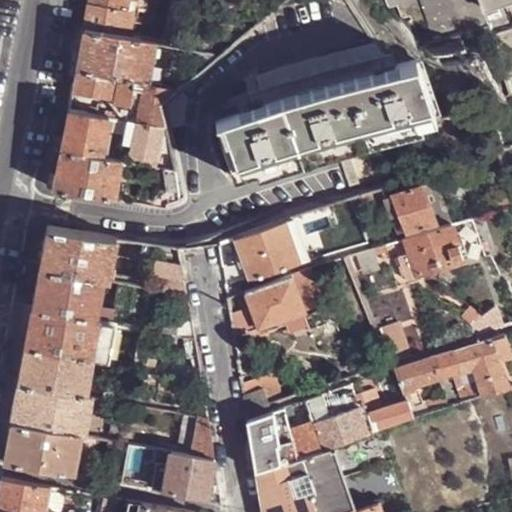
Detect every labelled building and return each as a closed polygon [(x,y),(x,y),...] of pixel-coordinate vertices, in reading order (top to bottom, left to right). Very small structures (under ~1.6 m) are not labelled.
[(90,0),(85,28),(130,36),(135,11),(127,10),(128,0),(90,0)] [(384,0),(388,9),(398,5),(404,22),(412,19),(421,47),(426,44),(427,46),(489,25),(484,11),(483,11),(481,7),(478,0),(384,0)] [(507,3),(511,1),(511,0),(499,0),(481,7),(483,11),(484,11),(507,3)] [(511,1),(507,3),(511,16),(511,29),(493,36),(495,38),(511,88),(511,1)] [(81,47),(78,68),(114,75),(119,76),(144,80),(149,81),(157,41),(130,36),(85,28),(81,47)] [(391,61),(375,36),(256,76),(265,103),(391,61)] [(221,52),(198,48),(190,78),(221,52)] [(224,148),(234,176),(433,109),(415,53),(391,61),(265,103),(215,121),(224,148)] [(78,68),(74,89),(110,96),(114,75),(78,68)] [(119,76),(114,102),(128,104),(130,105),(134,86),(142,87),(144,80),(119,76)] [(149,81),(144,80),(142,87),(136,120),(164,125),(166,125),(161,101),(180,86),(149,81)] [(166,125),(184,121),(183,121),(184,108),(189,96),(180,86),(161,101),(166,125)] [(112,116),(119,117),(121,107),(113,106),(112,116)] [(66,129),(63,149),(102,156),(103,148),(109,116),(96,113),(88,112),(70,109),(66,129)] [(160,149),(164,125),(136,120),(130,155),(158,159),(160,149)] [(166,125),(164,125),(160,149),(172,151),(166,125)] [(59,167),(55,188),(116,197),(122,159),(119,159),(102,156),(63,149),(59,167)] [(349,153),(340,156),(350,184),(359,181),(349,153)] [(175,169),(164,167),(164,187),(158,188),(155,197),(154,203),(165,204),(168,204),(167,201),(180,197),(175,169)] [(432,168),(418,173),(421,180),(435,218),(438,225),(451,220),(432,168)] [(405,229),(435,218),(421,180),(391,192),(405,229)] [(511,199),(511,192),(499,197),(501,203),(511,199)] [(411,252),(400,256),(409,280),(477,257),(482,254),(469,214),(451,220),(438,225),(405,236),(411,252)] [(285,220),(301,264),(308,262),(292,217),(285,220)] [(234,237),(250,282),(301,264),(285,220),(234,237)] [(44,246),(41,265),(105,279),(110,279),(118,239),(48,228),(44,246)] [(154,244),(144,243),(142,251),(153,252),(154,244)] [(498,266),(492,250),(482,254),(477,257),(483,272),(498,266)] [(38,284),(34,305),(98,318),(105,279),(41,265),(38,284)] [(188,295),(184,271),(158,266),(154,288),(188,295)] [(295,275),(307,310),(325,304),(314,268),(295,275)] [(246,292),(258,327),(275,321),(285,317),(307,310),(295,275),(246,292)] [(476,333),(504,323),(501,316),(491,320),(470,303),(461,313),(472,322),(476,333)] [(26,345),(95,358),(102,319),(98,318),(34,305),(30,327),(26,345)] [(195,337),(192,320),(165,316),(162,331),(184,335),(195,337)] [(287,324),(285,317),(275,321),(277,327),(287,324)] [(102,319),(95,358),(109,361),(114,334),(116,322),(102,319)] [(116,322),(114,334),(120,335),(122,323),(116,322)] [(394,361),(413,355),(401,322),(382,328),(394,361)] [(143,327),(131,325),(129,337),(140,339),(143,327)] [(511,347),(506,331),(455,348),(462,367),(461,368),(462,371),(474,368),(478,379),(482,393),(511,384),(502,358),(511,354),(511,347)] [(195,337),(184,335),(188,356),(192,355),(194,367),(200,366),(195,337)] [(23,362),(19,383),(88,395),(95,358),(26,345),(23,362)] [(455,348),(396,369),(408,398),(413,396),(412,391),(417,389),(416,385),(453,372),(453,370),(461,368),(462,367),(455,348)] [(511,354),(502,358),(511,384),(511,383),(511,354)] [(478,379),(474,368),(462,371),(461,372),(465,384),(478,379)] [(482,393),(478,379),(465,384),(458,386),(463,400),(482,393)] [(16,402),(11,423),(82,436),(85,436),(93,396),(88,395),(19,383),(16,402)] [(339,389),(344,403),(345,402),(358,398),(354,384),(339,389)] [(362,392),(369,412),(364,414),(370,432),(414,417),(408,399),(384,407),(377,386),(362,392)] [(270,404),(264,388),(243,394),(246,413),(270,404)] [(324,394),(306,400),(314,421),(322,448),(323,447),(333,444),(370,432),(364,414),(360,404),(359,405),(331,414),(324,394)] [(429,412),(450,404),(447,394),(426,401),(429,412)] [(117,401),(110,440),(120,442),(127,403),(117,401)] [(258,469),(299,455),(291,428),(284,408),(248,420),(256,471),(258,470),(258,469)] [(177,452),(191,455),(189,414),(174,411),(177,452)] [(189,414),(191,455),(214,459),(208,417),(189,414)] [(299,455),(322,448),(314,421),(291,428),(299,455)] [(74,474),(82,436),(11,423),(8,442),(4,462),(74,474)] [(258,469),(258,470),(264,511),(347,511),(356,509),(333,444),(323,447),(322,448),(299,455),(258,469)] [(170,465),(172,451),(155,448),(153,462),(170,465)] [(220,501),(214,459),(191,455),(177,452),(172,451),(170,465),(169,476),(167,491),(220,501)] [(158,489),(167,491),(169,476),(161,475),(161,477),(160,477),(158,489)] [(0,510),(10,511),(43,511),(44,510),(48,485),(2,477),(0,485),(0,510)] [(44,510),(56,511),(60,511),(65,489),(48,485),(44,510)] [(116,511),(119,498),(107,496),(104,511),(116,511)] [(347,511),(382,511),(379,501),(356,509),(347,511)] [(195,511),(196,511),(143,502),(141,511),(195,511)]
